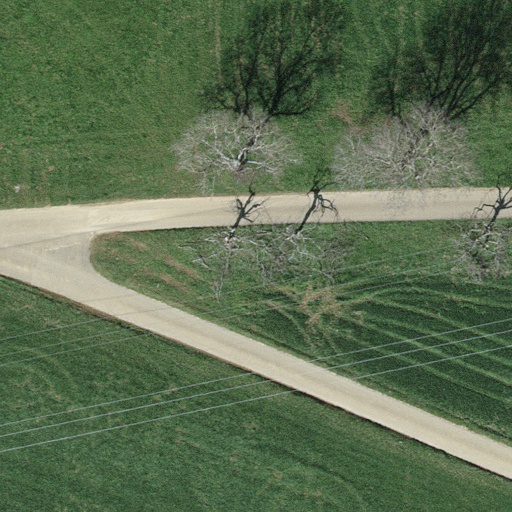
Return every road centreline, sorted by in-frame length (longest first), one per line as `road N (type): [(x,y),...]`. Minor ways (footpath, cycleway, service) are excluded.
road 1 (track): [(511,462),(0,253)]
road 2 (track): [(511,200),(112,216),(0,233)]
